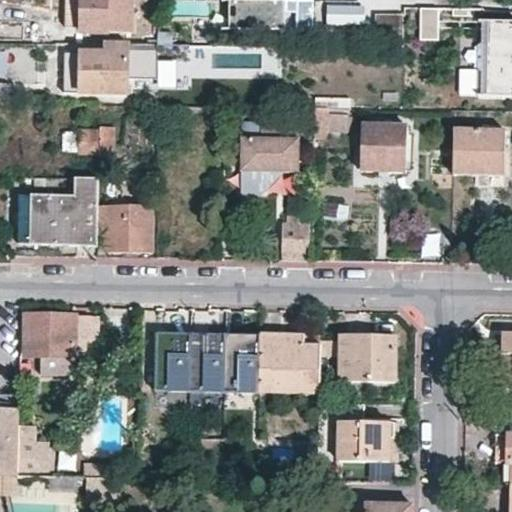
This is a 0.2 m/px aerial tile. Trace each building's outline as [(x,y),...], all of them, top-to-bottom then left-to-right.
[(132,0),(83,0),(83,34),(131,36),(131,33),(136,33),(136,15),(132,15),(132,0)] [(228,1),(227,31),(353,33),(353,27),(353,8),(353,3),(228,1)] [(363,8),(353,8),(353,27),(363,27),(363,8)] [(403,15),(374,14),(373,46),(402,47),(403,15)] [(511,20),(488,21),(486,96),(511,96),(511,20)] [(177,29),(158,29),(158,45),(177,45),(177,29)] [(158,45),(107,44),(107,54),(66,52),(65,93),(130,94),(130,87),(135,87),(135,79),(130,79),(130,65),(149,65),(149,59),(160,60),(160,53),(191,54),(191,45),(177,45),(158,45)] [(191,54),(160,53),(160,60),(149,59),(149,65),(191,66),(191,54)] [(347,115),(327,114),(327,132),(346,132),(347,115)] [(244,122),(243,139),(300,140),(300,124),(244,122)] [(114,128),(98,127),(98,156),(113,156),(114,128)] [(408,129),(362,129),(361,173),(407,174),(408,129)] [(504,131),(454,130),(453,169),(486,169),(486,175),(503,175),(504,131)] [(96,132),(79,131),(79,152),(96,153),(96,132)] [(300,140),(243,139),(242,190),(275,190),(276,172),(300,173),(300,140)] [(97,177),(75,176),(74,197),(19,196),(19,243),(97,246),(97,177)] [(152,204),(100,203),(100,232),(108,232),(107,248),(151,250),(152,204)] [(299,217),(282,217),(281,260),(295,261),(308,261),(309,225),(299,224),(299,217)] [(90,315),(26,314),(26,365),(70,365),(70,353),(90,353),(90,345),(90,318),(90,315)] [(90,345),(103,346),(103,318),(90,318),(90,345)] [(174,332),(154,332),(153,389),(188,390),(189,338),(174,338),(174,332)] [(208,332),(189,332),(189,338),(188,390),(223,390),(224,338),(209,339),(208,332)] [(242,333),(224,332),(224,338),(223,390),(258,391),(258,339),(242,339),(242,333)] [(338,336),(318,336),(318,352),(338,352),(338,376),(394,376),(395,332),(338,332),(338,336)] [(511,332),(497,333),(496,383),(511,383),(511,332)] [(319,334),(259,333),(258,339),(258,391),(318,390),(318,352),(318,336),(319,334)] [(36,376),(23,376),(23,391),(36,391),(36,376)] [(17,425),(17,408),(0,407),(0,474),(16,475),(17,425)] [(391,421),(337,419),(336,458),(386,460),(387,436),(391,437),(391,421)] [(37,425),(17,425),(16,475),(56,476),(55,457),(50,457),(50,440),(37,440),(37,425)] [(502,433),(502,465),(511,465),(511,434),(502,433)] [(57,469),(75,470),(75,454),(57,454),(57,469)] [(98,476),(136,476),(136,465),(98,464),(98,476)] [(316,464),(316,479),(338,479),(338,465),(316,464)] [(411,511),(412,502),(360,501),(360,511),(411,511)]
